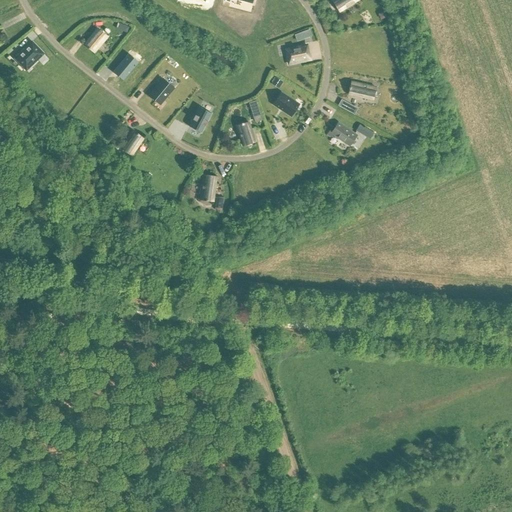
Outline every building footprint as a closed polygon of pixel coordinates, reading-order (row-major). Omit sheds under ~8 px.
[(83,0),(57,0),(56,1),(61,14),(86,5),(83,0)] [(334,0),(332,2),(339,13),(358,0),(334,0)] [(378,14),(381,20),(387,17),(384,12),(378,14)] [(309,30),(302,32),(304,39),(312,36),(309,30)] [(95,54),(108,39),(98,31),(85,46),(90,50),(89,51),(90,52),(91,51),(95,54)] [(351,64),(366,62),(363,40),(366,40),(366,34),(355,36),(356,41),(348,42),(351,64)] [(32,42),(15,58),(26,70),(44,54),(32,42)] [(286,50),(289,64),(309,60),(307,46),(286,50)] [(127,55),(113,71),(124,80),(138,64),(127,55)] [(283,82),(275,77),(272,83),(279,88),(283,82)] [(148,96),(160,106),(175,88),(163,78),(148,96)] [(372,100),(375,88),(351,82),(350,88),(349,88),(348,89),(350,90),(349,95),(372,100)] [(281,92),(272,105),(291,117),(300,104),(281,92)] [(258,105),(256,100),(249,102),(250,108),(258,105)] [(346,110),(349,105),(341,101),(338,106),(346,110)] [(214,118),(202,110),(189,129),(201,137),(214,118)] [(253,116),(255,122),(263,119),(261,114),(253,116)] [(249,122),(236,126),(242,147),(256,142),(249,122)] [(350,147),(357,136),(338,123),(332,132),(330,131),(327,135),(332,139),(334,136),(350,147)] [(362,140),(364,136),(370,140),(374,133),(363,127),(360,125),(356,131),(359,133),(357,137),(362,140)] [(133,156),(144,140),(139,137),(140,136),(139,135),(138,136),(133,133),(122,149),(133,156)] [(106,155),(112,159),(119,148),(113,144),(106,155)] [(214,202),(217,178),(204,176),(201,200),(207,201),(207,202),(208,202),(209,201),(214,202)] [(215,210),(222,211),(223,198),(216,198),(215,210)]
